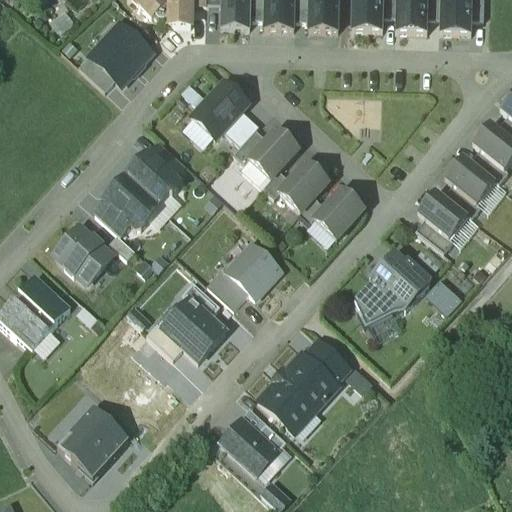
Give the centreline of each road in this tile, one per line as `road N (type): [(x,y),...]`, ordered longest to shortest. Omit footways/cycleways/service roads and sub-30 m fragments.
road 1 (residential): [(141,511),(386,250)]
road 2 (residential): [(0,302),(192,94),(224,93)]
road 3 (residential): [(493,105),(224,93)]
road 4 (residential): [(224,93),(386,250)]
road 5 (residential): [(386,250),(458,164),(493,105)]
